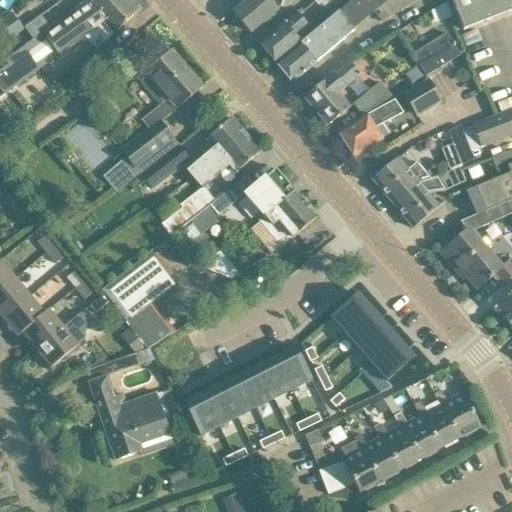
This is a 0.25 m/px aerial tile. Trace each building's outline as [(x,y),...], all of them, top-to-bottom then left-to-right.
[(86,0),(63,17),(48,29),(5,62),(8,65),(0,71),(0,90),(4,96),(83,38),(83,37),(102,23),(100,20),(119,3),(118,3),(121,1),(122,2),(124,0),(86,0)] [(83,37),(83,38),(84,37),(95,50),(137,13),(125,0),(124,0),(122,2),(121,1),(118,3),(119,3),(100,20),(102,23),(83,37)] [(249,0),(233,14),(250,33),(276,11),(269,2),(271,0),(249,0)] [(352,0),(302,42),(302,43),(276,64),(291,83),(354,31),(352,29),(386,0),(421,0),(425,4),(430,0),(352,0)] [(511,12),(511,0),(451,0),(463,31),(511,12)] [(445,4),(434,10),(439,22),(451,18),(445,4)] [(259,44),(276,64),(302,43),(302,42),(296,35),(314,20),(306,10),(303,13),(300,10),(259,44)] [(11,13),(0,21),(0,47),(0,48),(24,30),(11,13)] [(460,55),(447,35),(412,56),(425,77),(460,55)] [(99,62),(90,51),(62,76),(71,87),(99,62)] [(176,111),(203,87),(171,51),(144,74),(176,111)] [(348,62),(304,99),(327,127),(348,110),(336,95),(360,75),(348,62)] [(404,95),(416,116),(441,101),(428,80),(404,95)] [(379,84),(353,105),(363,117),(365,116),(366,117),(392,102),(393,102),(379,84)] [(511,98),(501,104),(504,111),(511,107),(511,98)] [(363,117),(338,135),(353,158),(381,140),(374,129),(401,115),(392,102),(366,117),(365,116),(363,117)] [(511,111),(473,126),(481,147),(511,135),(511,111)] [(186,171),(194,180),(245,136),(231,119),(206,141),(212,148),(186,171)] [(158,122),(118,152),(133,173),(173,143),(158,122)] [(460,127),(448,132),(447,132),(461,168),(474,163),(460,127)] [(245,136),(194,180),(202,189),(228,166),(235,174),(260,153),(245,136)] [(176,148),(141,174),(151,188),(187,162),(176,148)] [(415,164),(407,171),(397,159),(372,180),(392,204),(416,184),(430,180),(415,164)] [(416,184),(392,204),(413,229),(438,208),(425,193),(442,189),(444,191),(466,182),(460,169),(430,180),(416,184)] [(257,222),(258,223),(290,195),(286,191),(290,187),(275,170),(245,196),(263,217),(257,222)] [(170,236),(196,216),(212,203),(204,192),(180,210),(162,224),(170,236)] [(212,203),(196,216),(204,227),(236,203),(228,192),(212,203)] [(294,192),(290,195),(258,223),(259,222),(281,248),(317,218),(294,192)] [(3,202),(11,213),(19,207),(10,196),(3,202)] [(511,215),(511,200),(460,223),(460,224),(461,223),(465,233),(441,254),(456,271),(459,269),(477,289),(488,280),(489,281),(492,278),(500,287),(511,276),(511,263),(510,261),(501,268),(470,233),(511,215)] [(27,218),(19,207),(11,213),(20,224),(27,218)] [(37,243),(46,254),(53,248),(44,237),(37,243)] [(62,259),(53,248),(46,254),(55,265),(62,259)] [(151,256),(103,293),(128,325),(176,289),(151,256)] [(212,258),(200,267),(205,274),(217,278),(220,268),(212,258)] [(0,291),(14,280),(0,262),(0,291)] [(66,278),(75,290),(81,284),(73,273),(66,278)] [(0,291),(0,316),(3,319),(29,298),(14,280),(0,291)] [(90,296),(81,284),(75,290),(83,301),(90,296)] [(511,292),(494,309),(511,329),(511,292)] [(104,296),(90,307),(95,315),(110,304),(104,296)] [(343,336),(372,311),(359,296),(330,321),(343,336)] [(43,315),(29,298),(3,319),(16,336),(43,315)] [(22,334),(36,351),(62,329),(47,311),(43,315),(16,336),(17,337),(22,334)] [(356,351),(385,326),(372,311),(343,336),(356,351)] [(63,328),(62,329),(36,351),(51,369),(85,341),(88,322),(81,314),(63,328)] [(385,326),(356,351),(370,367),(399,342),(385,326)] [(148,348),(139,337),(130,344),(137,352),(148,348)] [(399,342),(370,367),(383,381),(411,355),(399,342)] [(293,347),(274,357),(291,390),(311,380),(293,347)] [(311,349),(304,353),(309,363),(317,360),(311,349)] [(274,357),(256,366),(273,399),(291,390),(274,357)] [(89,384),(115,461),(141,453),(138,445),(168,434),(155,394),(123,405),(120,395),(114,397),(103,366),(86,371),(91,383),(89,384)] [(255,409),(273,399),(256,366),(237,376),(255,409)] [(319,382),(326,378),(321,368),(314,371),(319,382)] [(237,376),(219,385),(237,418),(255,409),(237,376)] [(331,389),(326,378),(319,382),(324,392),(331,389)] [(219,385),(201,395),(219,428),(237,418),(219,385)] [(480,428),(462,394),(446,402),(440,392),(433,396),(439,406),(441,405),(460,439),(480,428)] [(219,428),(201,395),(182,405),(199,438),(219,428)] [(339,395),(330,402),(335,408),(343,400),(339,395)] [(413,406),(419,417),(421,416),(439,450),(460,439),(441,405),(439,406),(426,413),(420,402),(413,406)] [(401,427),(419,461),(439,450),(421,416),(419,417),(405,424),(400,413),(393,417),(399,428),(401,427)] [(317,414),(307,420),(310,427),(321,421),(317,414)] [(310,427),(307,420),(296,425),(300,432),(310,427)] [(373,428),(379,439),(381,438),(399,472),(419,461),(401,427),(399,428),(385,435),(380,425),(373,428)] [(279,432),(268,438),(272,445),(283,440),(279,432)] [(361,448),(379,483),(399,472),(381,438),(379,439),(366,446),(360,435),(354,438),(360,449),(361,448)] [(261,451),(272,445),(268,438),(258,444),(261,451)] [(318,472),(323,484),(347,473),(354,485),(359,494),(379,483),(361,448),(360,449),(354,438),(353,439),(354,441),(340,449),(344,457),(340,460),(342,462),(318,472)] [(243,450),(232,455),(236,462),(246,457),(243,450)] [(236,462),(232,455),(221,461),(225,468),(236,462)] [(323,484),(328,495),(354,485),(347,473),(323,484)] [(236,493),(221,499),(226,511),(231,511),(242,508),(236,493)]
